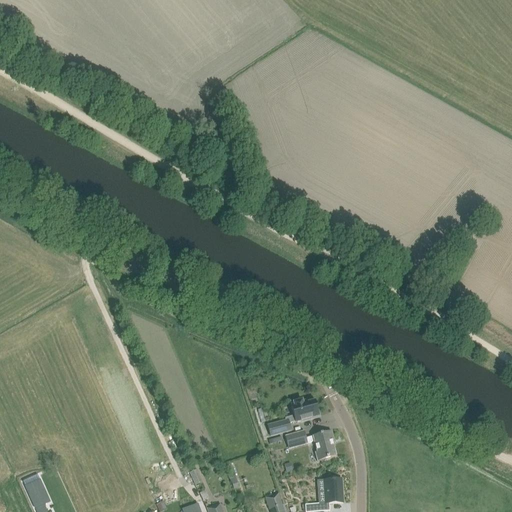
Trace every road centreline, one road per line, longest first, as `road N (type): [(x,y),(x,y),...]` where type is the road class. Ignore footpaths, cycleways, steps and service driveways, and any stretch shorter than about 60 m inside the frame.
road 1 (track): [(0,65),(511,364)]
road 2 (unclassified): [(309,353),(0,185)]
road 3 (unclassified): [(511,460),(341,370)]
road 4 (unclassified): [(360,511),(359,452),(327,385)]
